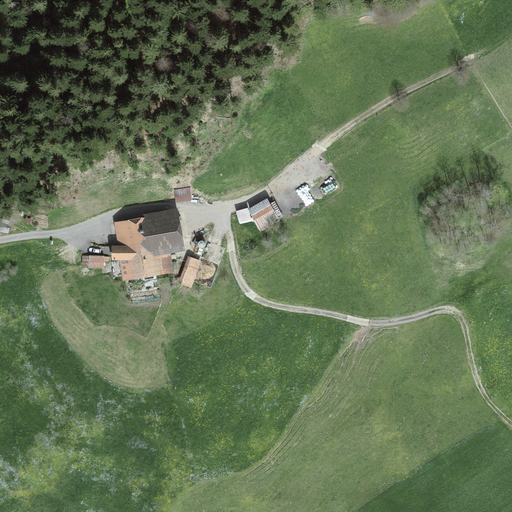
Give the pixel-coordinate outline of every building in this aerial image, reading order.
[(177,198),(189,195),(186,185),(174,188),(177,198)] [(273,215),(285,208),(278,196),(251,212),(259,226),(275,217),(273,215)] [(237,210),(239,218),(248,215),(246,207),(237,210)] [(112,246),(114,256),(120,256),(120,259),(111,260),(113,276),(171,266),(169,254),(159,256),(157,248),(179,244),(173,212),(115,222),(117,234),(125,232),(127,246),(112,246)] [(108,255),(84,254),(83,264),(101,264),(101,258),(108,258),(108,255)] [(180,279),(189,283),(198,261),(189,257),(180,279)]
